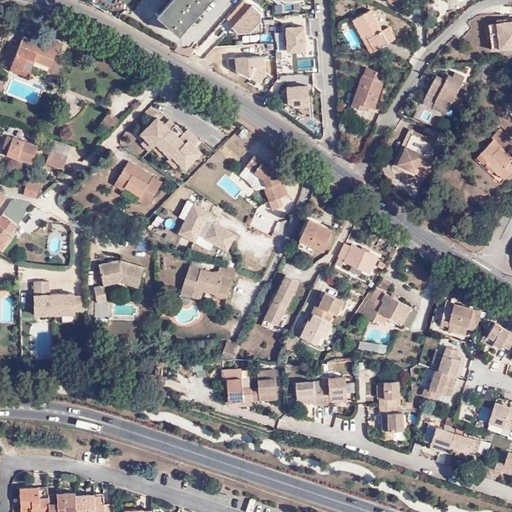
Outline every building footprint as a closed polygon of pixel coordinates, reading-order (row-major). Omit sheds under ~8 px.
[(210,0),(174,0),(160,16),(179,34),(210,0)] [(262,15),(251,8),(232,30),(236,31),(240,36),(253,34),(262,23),(262,15)] [(352,19),(362,37),(366,35),(374,51),(396,39),(389,26),(382,30),(371,9),(352,19)] [(511,20),(489,24),(492,50),(511,47),(511,20)] [(308,27),(287,28),(289,54),(307,53),(308,49),(318,47),(317,38),(311,33),(312,31),(308,27)] [(19,44),(18,48),(13,61),(11,66),(29,74),(35,60),(50,66),(55,55),(56,51),(59,52),(63,43),(39,33),(35,42),(22,37),(19,44)] [(366,35),(362,37),(371,53),(374,51),(366,35)] [(13,61),(18,48),(13,45),(7,59),(13,61)] [(63,59),(55,55),(50,66),(47,73),(56,76),(63,59)] [(263,55),(229,58),(229,68),(251,82),(261,85),(267,74),(263,55)] [(29,74),(11,66),(9,70),(28,77),(29,74)] [(382,72),(365,66),(352,104),(365,109),(366,106),(374,109),(383,82),(379,80),(382,72)] [(437,75),(425,97),(435,102),(432,108),(446,115),(450,106),(459,110),(466,95),(457,91),(465,76),(456,71),(453,76),(449,74),(446,79),(441,77),(437,75)] [(307,87),(285,89),(286,105),(294,110),(308,108),(307,87)] [(81,95),(60,93),(59,107),(80,110),(81,95)] [(432,108),(435,102),(425,97),(422,103),(432,108)] [(110,129),(118,118),(109,111),(100,122),(110,129)] [(204,154),(196,146),(159,121),(141,137),(187,172),(204,154)] [(484,162),(503,179),(511,170),(511,164),(510,162),(511,159),(511,156),(504,149),(511,139),(511,137),(501,127),(492,137),(493,138),(476,157),(483,164),(484,162)] [(397,163),(426,176),(440,146),(411,133),(397,163)] [(12,139),(13,137),(7,135),(3,147),(9,149),(7,155),(32,164),(38,146),(24,140),(23,142),(12,139)] [(67,156),(50,150),(46,163),(63,169),(67,156)] [(267,187),(264,188),(269,201),(283,196),(278,183),(283,180),(280,172),(276,168),(254,154),(246,166),(255,171),(263,178),(267,187)] [(143,176),(145,172),(128,161),(114,184),(123,189),(125,186),(140,196),(138,200),(148,206),(162,182),(154,177),(151,181),(143,176)] [(263,189),(264,188),(267,187),(263,178),(255,171),(252,175),(260,181),(263,189)] [(154,177),(145,172),(143,176),(151,181),(154,177)] [(27,178),(24,189),(23,195),(37,198),(41,182),(27,178)] [(11,233),(30,202),(26,201),(11,199),(0,218),(0,248),(1,250),(13,234),(11,233)] [(216,219),(197,203),(178,235),(196,244),(200,237),(228,253),(237,237),(214,223),(216,219)] [(300,240),(310,244),(322,250),(333,229),(309,218),(299,239),(300,240)] [(307,250),(310,244),(300,240),(298,246),(307,250)] [(345,243),(335,264),(341,266),(343,261),(370,273),(378,256),(351,244),(350,246),(345,243)] [(113,266),(112,261),(99,264),(103,285),(121,281),(138,288),(144,267),(119,259),(120,264),(113,266)] [(238,270),(221,264),(218,273),(189,265),(181,293),(193,296),(195,289),(216,295),(216,293),(228,296),(233,279),(235,279),(238,270)] [(299,281),(286,275),(274,299),(265,318),(278,325),(299,281)] [(379,287),(386,290),(391,283),(384,279),(379,287)] [(49,281),(35,282),(36,319),(77,319),(76,313),(85,313),(85,296),(51,298),(49,281)] [(107,301),(103,285),(95,287),(98,303),(107,301)] [(379,311),(403,324),(412,308),(376,288),(362,315),(373,321),(379,311)] [(340,309),(344,301),(325,292),(322,298),(318,305),(315,304),(311,312),(313,313),(330,321),(334,313),(337,314),(340,309)] [(449,326),(467,331),(473,310),(473,307),(454,302),(452,310),(444,308),(440,324),(448,326),(449,326)] [(473,310),(467,331),(475,333),(481,312),(473,310)] [(301,335),(300,336),(317,343),(321,334),(326,337),(332,322),(330,321),(313,313),(310,321),(307,319),(301,335)] [(508,349),(511,342),(511,331),(495,322),(487,336),(484,334),(480,340),(491,346),(492,343),(500,348),(502,345),(508,349)] [(448,331),(466,335),(467,331),(449,326),(448,331)] [(291,331),(283,347),(293,351),(300,336),(301,335),(291,331)] [(224,360),(232,360),(234,360),(239,345),(227,340),(220,361),(224,360)] [(379,351),(380,344),(360,340),(359,346),(379,351)] [(389,345),(380,344),(378,352),(387,353),(389,345)] [(438,370),(456,376),(461,359),(457,357),(459,350),(446,346),(443,353),(440,365),(438,370)] [(431,362),(440,365),(443,353),(435,350),(431,362)] [(287,357),(281,355),(279,361),(284,363),(287,357)] [(456,376),(460,377),(466,360),(461,359),(456,376)] [(226,378),(242,377),(241,369),(222,370),(223,378),(226,378)] [(438,370),(435,369),(429,388),(424,387),(422,395),(437,399),(439,392),(449,396),(456,376),(438,370)] [(258,379),(276,378),(275,370),(257,371),(258,379)] [(328,385),(321,386),(321,389),(322,405),(329,404),(329,402),(347,401),(346,376),(328,377),(328,385)] [(251,388),(251,386),(243,387),(242,377),(226,378),(228,402),(251,400),(251,388)] [(258,387),(251,388),(251,400),(252,401),(277,399),(276,378),(258,379),(258,387)] [(378,382),(379,406),(397,405),(397,397),(400,397),(399,380),(378,382)] [(314,389),(313,381),(295,382),(297,404),(315,403),(315,405),(322,405),(321,389),(314,389)] [(505,423),(511,424),(511,406),(495,401),(488,422),(504,427),(505,423)] [(397,405),(379,406),(380,413),(381,413),(382,431),(404,430),(403,412),(402,412),(402,405),(400,405),(397,405)] [(429,447),(448,453),(449,448),(455,432),(436,426),(429,447)] [(481,441),(455,432),(449,448),(455,449),(469,454),(476,456),(481,441)] [(511,471),(511,451),(501,448),(494,469),(501,471),(503,468),(511,471)] [(467,459),(469,454),(455,449),(453,455),(467,459)] [(48,511),(48,496),(48,491),(39,491),(39,489),(39,487),(21,488),(22,510),(32,510),(32,511),(48,511)] [(48,496),(48,511),(76,511),(76,495),(76,492),(57,493),(57,496),(48,496)] [(76,495),(76,511),(104,511),(104,504),(104,496),(94,497),(94,494),(76,495)]
